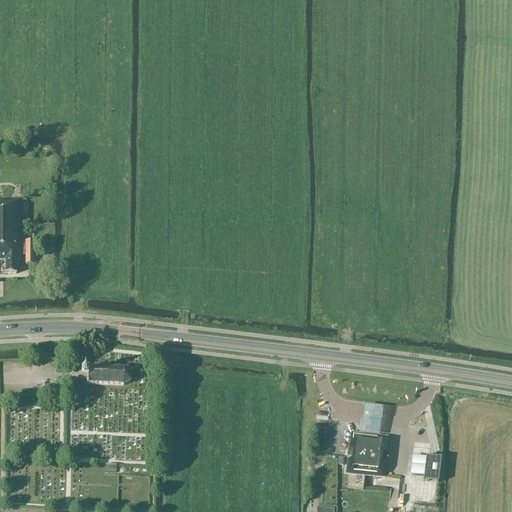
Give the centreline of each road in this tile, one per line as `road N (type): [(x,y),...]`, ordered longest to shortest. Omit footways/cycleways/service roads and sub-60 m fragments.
road 1 (secondary): [(0,331),(82,328),(373,363)]
road 2 (secondary): [(511,384),(373,363)]
